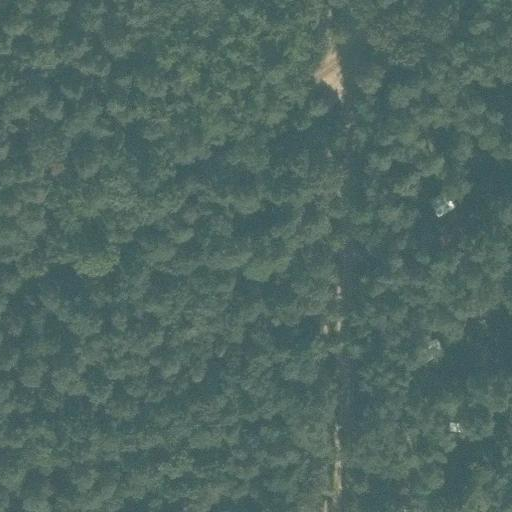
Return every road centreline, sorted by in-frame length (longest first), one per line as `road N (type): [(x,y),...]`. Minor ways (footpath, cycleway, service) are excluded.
road 1 (track): [(349,56),(342,511)]
road 2 (track): [(349,56),(0,254)]
